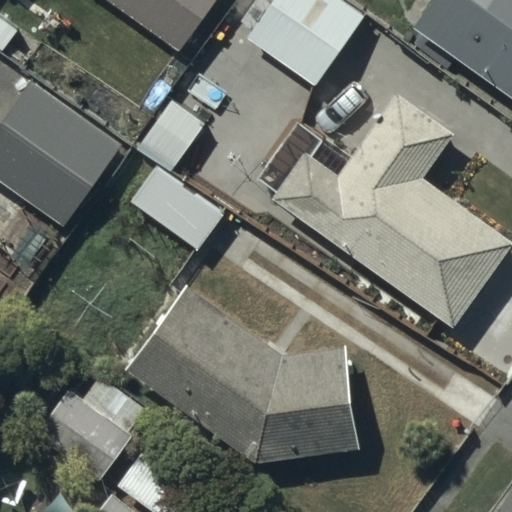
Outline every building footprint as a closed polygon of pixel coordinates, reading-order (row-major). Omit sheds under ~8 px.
[(115,0),(181,48),(216,0),(115,0)] [(364,19),(337,0),(275,0),(246,41),(230,29),(211,55),(267,95),(287,66),(315,86),(364,19)] [(511,0),(431,0),(413,27),(511,94),(511,0)] [(121,143),(34,81),(0,129),(0,175),(66,222),(121,143)] [(298,122),(259,178),(276,190),(270,200),(454,330),(511,247),(511,242),(424,180),(457,134),(398,92),(351,159),(298,122)] [(204,122),(173,100),(142,143),(172,165),(204,122)] [(222,215),(158,167),(133,200),(198,248),(222,215)] [(281,358),(191,284),(129,371),(258,463),(358,449),(344,349),(281,358)] [(74,388),(40,433),(102,480),(136,436),(74,388)] [(139,511),(118,494),(102,511),(139,511)]
